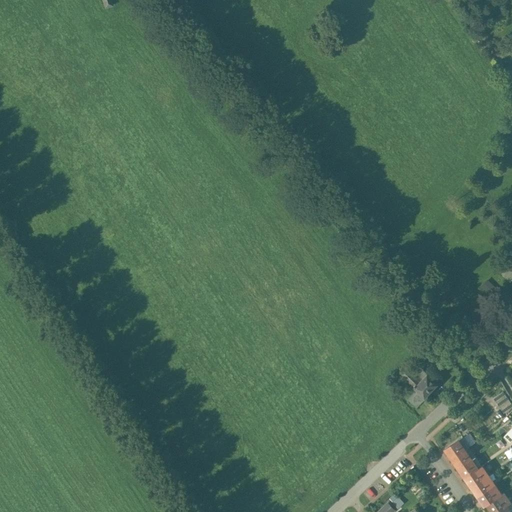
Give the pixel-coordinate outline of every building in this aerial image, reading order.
[(434,386),(424,375),(416,383),(411,388),(413,391),(420,399),(421,398),(434,386)] [(410,377),(405,382),(411,388),(416,383),(410,377)] [(420,399),(413,391),(403,400),(412,409),(422,400),(421,398),(420,399)] [(511,403),(504,391),(494,398),(504,413),(511,407),(511,403)] [(459,440),(446,449),(453,458),(466,449),(459,440)] [(466,449),(453,458),(459,468),(472,459),(466,449)] [(472,459),(459,468),(466,477),(479,468),(472,459)] [(479,468),(466,477),(472,487),(485,478),(483,474),(479,468)] [(485,478),(472,487),(479,496),(492,487),(489,483),(485,478)] [(492,487),(479,496),(485,506),(488,504),(502,494),(496,484),(492,487)] [(393,488),(382,498),(386,502),(397,492),(393,488)] [(390,499),(399,508),(406,501),(397,492),(390,499)] [(502,494),(488,504),(493,511),(496,511),(508,505),(511,502),(505,492),(502,494)] [(378,511),(392,511),(395,509),(389,502),(378,511)]
